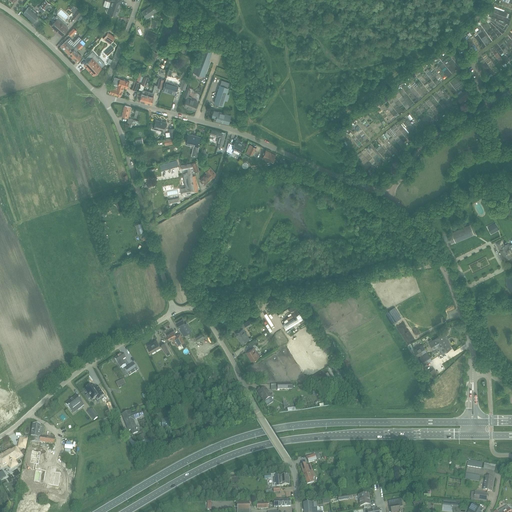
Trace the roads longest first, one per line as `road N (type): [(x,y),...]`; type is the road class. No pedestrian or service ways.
road 1 (primary): [(468,422),(306,424),(239,436),(100,511)]
road 2 (primary): [(126,511),(203,467),(282,441),(472,436)]
road 3 (unclassified): [(0,434),(91,359),(172,311)]
road 4 (tertiary): [(471,375),(471,341),(448,280),(388,195)]
road 5 (unclassified): [(388,195),(230,129)]
road 6 (unclassified): [(282,454),(198,311)]
road 7 (tertiary): [(388,195),(425,145),(511,91)]
road 8 (unclassified): [(148,227),(124,141),(101,97)]
road 9 (unclassified): [(101,97),(0,5)]
road 10 (residential): [(148,227),(214,182),(230,129)]
road 11 (unclassified): [(230,129),(101,97)]
